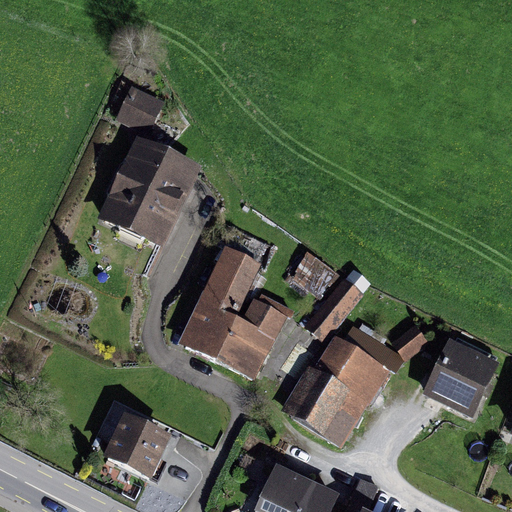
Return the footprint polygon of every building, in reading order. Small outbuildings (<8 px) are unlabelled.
[(163,109),(131,95),(117,128),(149,142),(163,109)] [(199,178),(137,150),(100,229),(163,258),(199,178)] [(322,299),(339,273),(308,254),(292,281),(322,299)] [(262,273),(224,255),(176,355),(254,392),(286,324),(247,305),(262,273)] [(347,286),(308,331),(325,347),(365,302),(347,286)] [(416,331),(389,350),(405,371),(431,352),(416,331)] [(308,366),(278,416),(342,453),(387,378),(336,348),(321,374),(308,366)] [(451,349),(426,403),(476,426),(500,372),(451,349)] [(177,450),(124,425),(104,468),(156,493),(177,450)] [(335,511),(339,504),(277,475),(259,511),(335,511)]
